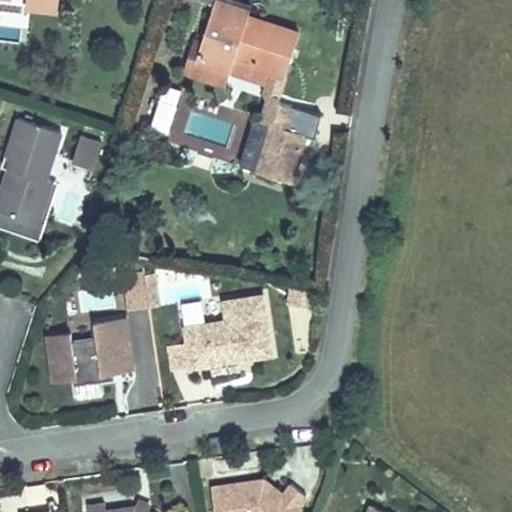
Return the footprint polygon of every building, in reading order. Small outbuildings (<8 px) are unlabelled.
[(17,0),(17,5),(50,8),(50,0),(17,0)] [(241,6),(222,0),(199,0),(180,55),(221,70),(225,58),(247,64),(242,82),(246,95),(238,118),(246,120),(232,164),(276,181),(294,129),(280,123),(285,106),(272,101),(267,81),(285,34),(239,17),(241,6)] [(161,98),(141,90),(131,119),(150,128),(161,98)] [(43,178),(45,175),(39,173),(54,126),(11,112),(0,146),(0,149),(5,151),(1,162),(0,165),(0,205),(31,216),(43,178)] [(94,137),(73,130),(65,156),(86,162),(94,137)] [(0,222),(33,233),(50,180),(43,178),(31,216),(0,205),(0,222)] [(118,270),(119,276),(138,274),(137,267),(118,270)] [(138,274),(119,276),(123,303),(142,301),(138,274)] [(265,347),(255,289),(216,295),(219,314),(178,320),(184,360),(265,347)] [(63,327),(40,331),(46,373),(68,369),(69,377),(107,372),(106,364),(125,361),(118,313),(87,317),(89,331),(65,335),(63,327)] [(256,472),(204,480),(208,511),(287,511),(295,501),(291,498),(299,488),(284,476),(276,487),(267,481),(263,486),(257,482),(256,472)] [(141,504),(143,499),(130,494),(128,499),(141,504)] [(160,511),(141,504),(128,499),(99,503),(97,496),(80,499),(82,511),(160,511)] [(391,511),(365,501),(360,511),(391,511)]
